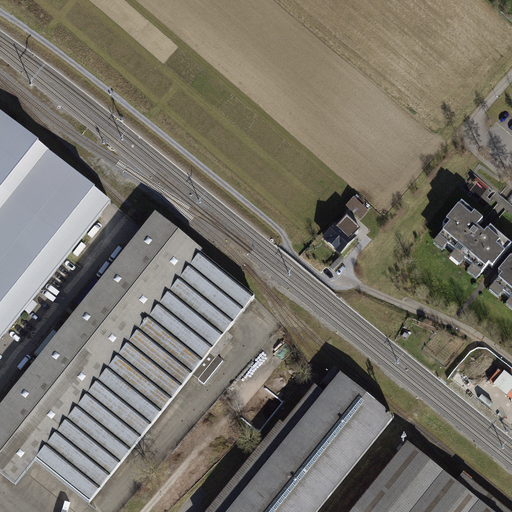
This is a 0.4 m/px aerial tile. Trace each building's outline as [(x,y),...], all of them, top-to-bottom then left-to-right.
[(0,339),(110,203),(0,115),(0,339)] [(345,212),(369,234),(383,218),(360,196),(345,212)] [(483,222),(461,204),(443,226),(445,228),(437,238),(482,275),(489,266),(493,269),(511,246),(491,228),(485,234),(478,228),(483,222)] [(0,472),(14,484),(35,458),(89,503),(193,375),(205,385),(223,361),(211,352),(255,298),(154,217),(148,225),(0,407),(0,472)] [(342,223),(327,239),(346,257),(361,240),(342,223)] [(511,256),(498,273),(501,275),(493,284),(511,300),(511,256)] [(317,511),(389,425),(394,418),(341,375),(342,374),(335,368),(330,374),(323,383),(329,388),(325,394),(315,386),(283,425),(280,422),(206,511),(317,511)] [(469,368),(466,372),(475,379),(478,375),(469,368)] [(511,511),(464,473),(460,478),(456,482),(408,443),(351,511),(511,511)]
